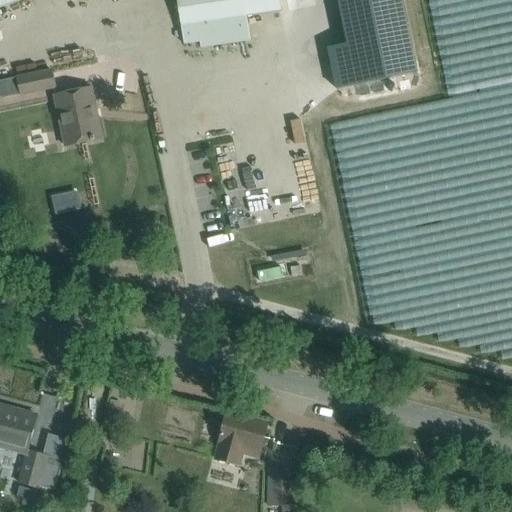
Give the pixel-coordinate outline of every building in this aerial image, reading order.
[(0,0),(0,8),(22,0),(0,0)] [(176,0),(181,26),(183,26),(245,17),(246,16),(281,11),(279,0),(176,0)] [(402,0),(338,0),(348,45),(329,49),(337,90),(418,74),(402,0)] [(249,40),(245,17),(183,26),(185,40),(186,44),(184,44),(184,45),(200,43),(211,41),(212,47),(250,41),(250,40),(249,40)] [(0,37),(12,36),(11,26),(0,27),(0,37)] [(59,48),(62,60),(90,52),(87,41),(59,48)] [(21,93),(21,95),(55,88),(51,70),(18,78),(21,93)] [(18,78),(0,81),(0,91),(1,98),(21,93),(18,78)] [(95,106),(92,88),(54,96),(65,146),(98,139),(92,107),(95,106)] [(77,193),(53,198),(57,214),(80,209),(77,193)] [(294,196),(283,199),(289,224),(325,215),(322,201),(296,207),(294,196)] [(237,216),(242,233),(263,227),(258,210),(237,216)] [(0,450),(26,458),(27,452),(37,416),(0,406),(0,450)] [(229,414),(220,448),(217,461),(239,466),(243,447),(260,451),(267,424),(229,414)] [(53,495),(62,461),(27,452),(26,458),(18,485),(53,495)] [(295,507),(296,473),(269,472),(267,506),(295,507)] [(20,489),(17,499),(33,504),(36,493),(20,489)]
